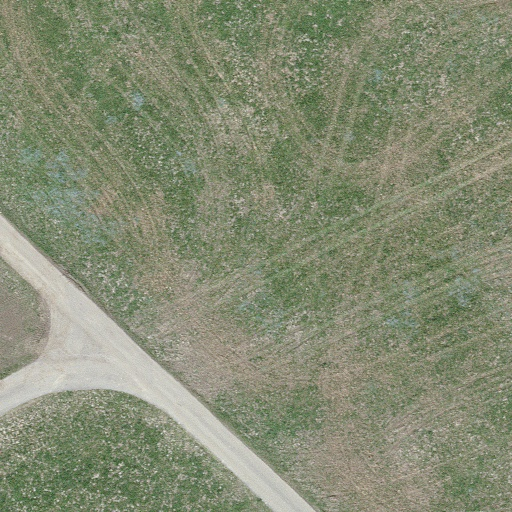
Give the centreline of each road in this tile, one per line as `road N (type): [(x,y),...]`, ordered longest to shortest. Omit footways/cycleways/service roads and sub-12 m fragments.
road 1 (unclassified): [(286,511),(0,243)]
road 2 (track): [(0,408),(107,346)]
